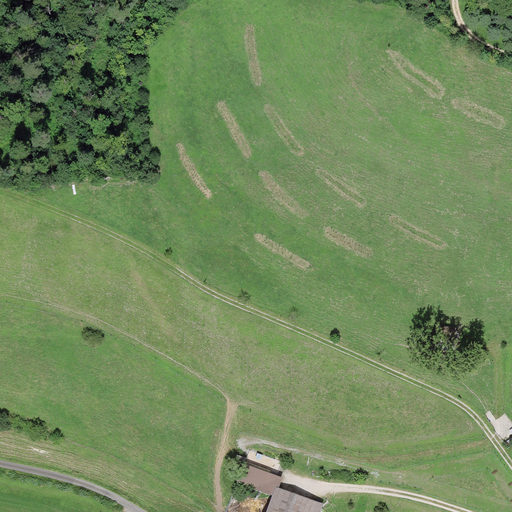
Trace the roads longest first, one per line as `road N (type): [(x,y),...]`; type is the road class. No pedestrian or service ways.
road 1 (track): [(0,186),(127,241),(209,292),(456,401),(493,439)]
road 2 (track): [(318,511),(312,483),(393,490),(455,511)]
road 3 (track): [(136,511),(90,487),(0,465)]
